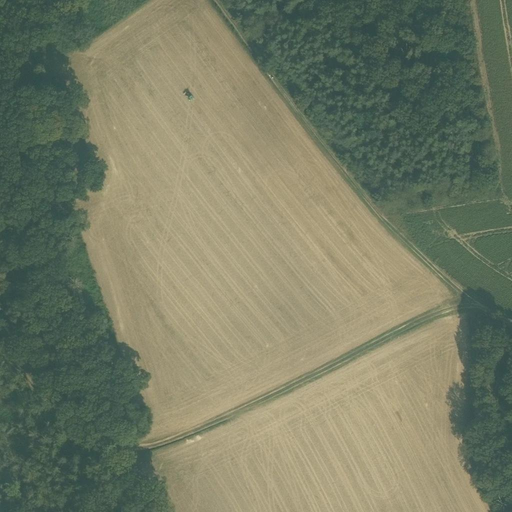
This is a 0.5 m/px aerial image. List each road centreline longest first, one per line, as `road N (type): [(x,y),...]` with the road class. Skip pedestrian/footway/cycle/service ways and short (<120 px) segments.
road 1 (track): [(477,304),(416,320),(317,375),(147,448),(126,447),(56,410),(0,354)]
road 2 (track): [(511,324),(439,279),(404,244),(216,0)]
